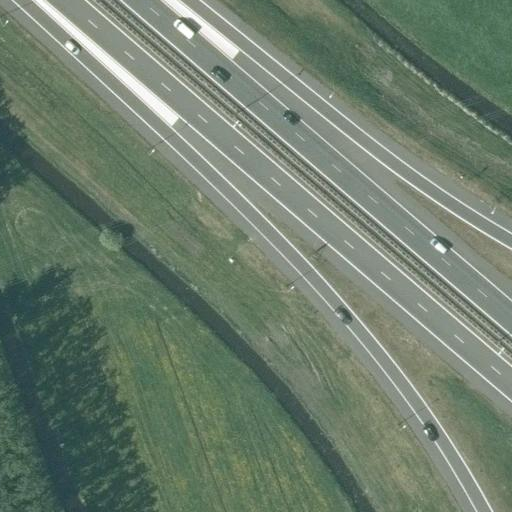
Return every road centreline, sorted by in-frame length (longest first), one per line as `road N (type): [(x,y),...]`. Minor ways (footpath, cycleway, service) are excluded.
road 1 (motorway): [(22,0),(294,261),(385,363),(481,511)]
road 2 (motorway): [(51,0),(511,389)]
road 3 (motorway): [(511,316),(140,0)]
road 4 (motorway): [(511,238),(415,180),(183,0)]
